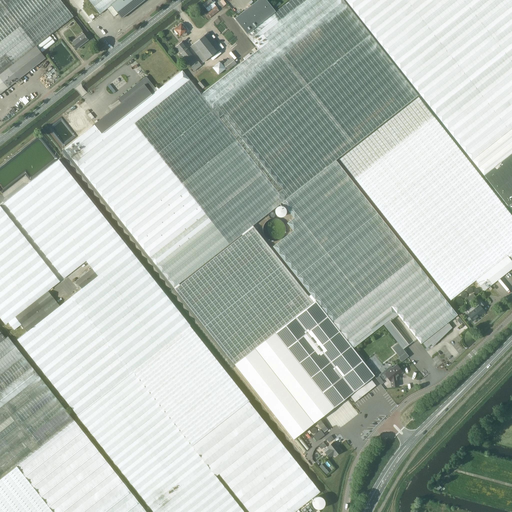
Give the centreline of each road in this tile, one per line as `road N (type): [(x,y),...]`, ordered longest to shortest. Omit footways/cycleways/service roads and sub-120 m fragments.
road 1 (secondary): [(0,141),(178,0)]
road 2 (unclassified): [(511,316),(391,418)]
